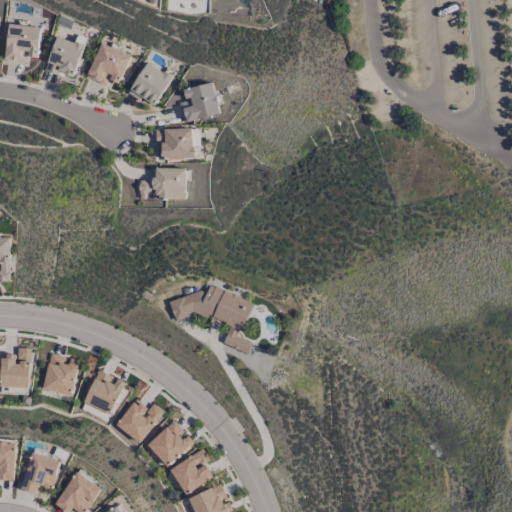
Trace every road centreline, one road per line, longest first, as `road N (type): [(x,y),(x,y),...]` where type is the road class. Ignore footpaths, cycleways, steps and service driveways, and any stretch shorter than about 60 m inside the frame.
road 1 (residential): [(0,318),(69,326),(168,375),(221,429),(266,511)]
road 2 (residential): [(367,0),(384,76),(496,145)]
road 3 (residential): [(496,145),(482,0)]
road 4 (residential): [(117,132),(0,91)]
